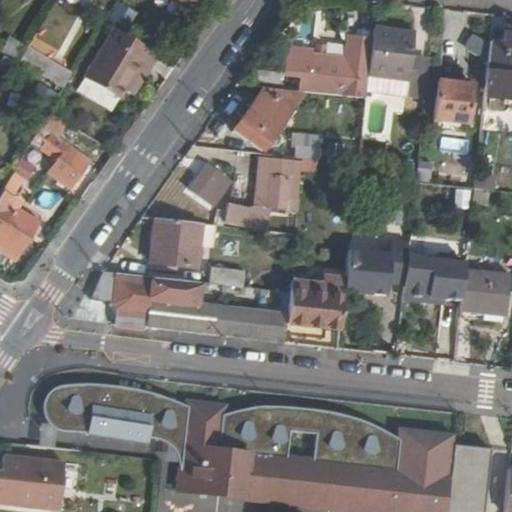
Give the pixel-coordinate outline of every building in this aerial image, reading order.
[(174,0),(191,10),(197,0),(174,0)] [(123,26),(132,10),(119,3),(110,19),(123,26)] [(371,40),(367,77),(407,81),(405,93),(425,95),(429,62),(410,60),(413,33),(372,29),(371,40)] [(106,44),(83,80),(117,102),(139,66),(146,70),(155,55),(113,31),(106,44)] [(489,41),(483,97),(511,100),(511,34),(504,34),(502,43),(489,41)] [(300,75),(298,91),(365,99),(367,77),(371,40),(346,37),(343,60),(308,56),(308,52),(285,49),(283,73),(300,75)] [(30,50),(22,68),(63,87),(72,69),(30,50)] [(278,73),(252,70),(251,86),(264,87),(277,89),(278,73)] [(438,83),(434,121),(467,125),(472,86),(438,83)] [(264,87),(232,131),(260,151),(305,92),(277,89),(264,87)] [(31,141),(57,161),(49,173),(69,188),(87,163),(39,128),(31,141)] [(295,135),(293,148),(314,150),(316,138),(295,135)] [(293,148),(293,158),(313,161),(314,150),(293,148)] [(360,149),(358,166),(357,175),(368,176),(371,151),(360,149)] [(300,199),(304,162),(264,158),(258,206),(290,210),(292,198),(300,199)] [(208,167),(191,192),(212,206),(229,182),(208,167)] [(0,192),(0,243),(16,254),(37,223),(14,209),(17,204),(10,200),(22,181),(11,174),(0,192)] [(356,191),(352,225),(401,229),(405,196),(356,191)] [(249,208),(229,203),(225,224),(245,226),(249,208)] [(258,210),(249,208),(245,226),(253,227),(258,210)] [(156,218),(151,263),(197,267),(201,223),(156,218)] [(391,254),(350,250),(346,280),(345,294),(387,298),(388,283),(391,258),(391,254)] [(443,302),(461,304),(464,271),(465,260),(455,259),(451,253),(439,252),(432,257),(407,254),(407,259),(404,284),(403,297),(408,304),(421,305),(428,300),(443,302)] [(404,284),(407,259),(391,258),(388,283),(404,284)] [(461,304),(460,314),(506,318),(511,277),(464,271),(461,304)] [(103,272),(91,301),(114,302),(119,308),(117,324),(146,328),(149,307),(156,308),(158,298),(196,301),(199,282),(103,272)] [(294,282),(293,292),(345,297),(345,294),(346,280),(322,277),(322,285),(294,282)] [(293,292),(288,333),(324,337),(325,327),(341,329),(345,297),(293,292)] [(149,307),(146,328),(284,343),(287,312),(196,301),(158,298),(156,308),(149,307)] [(180,470),(178,491),(361,511),(445,511),(453,439),(399,433),(398,442),(384,433),(353,418),(325,410),(303,407),(275,406),(251,409),(221,415),(221,407),(187,403),(186,412),(175,405),(154,396),(132,390),(107,387),(87,387),(64,388),(56,391),(50,396),(45,403),(44,411),(45,420),(49,425),(56,430),(65,433),(153,438),(164,444),(172,452),(178,461),(180,470)] [(483,511),(491,444),(453,439),(445,511),(483,511)] [(0,501),(58,508),(63,470),(2,463),(1,469),(0,469),(0,501)] [(511,511),(511,470),(507,470),(501,511),(511,511)]
